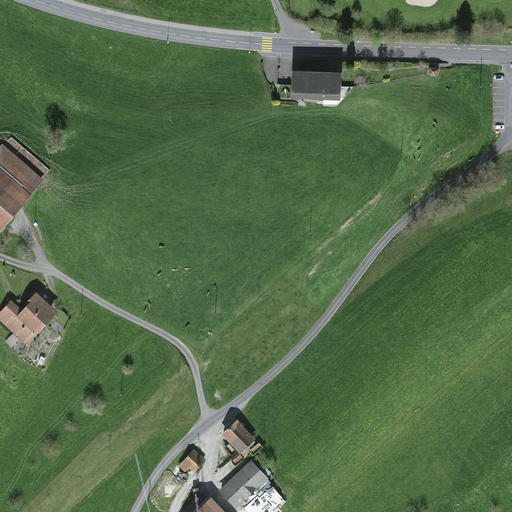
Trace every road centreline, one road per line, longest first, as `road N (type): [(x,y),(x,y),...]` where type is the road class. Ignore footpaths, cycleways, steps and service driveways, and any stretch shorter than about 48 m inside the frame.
road 1 (unclassified): [(208,420),(323,322),(405,219),(508,138)]
road 2 (secondary): [(32,0),(131,27),(290,46)]
road 3 (secondary): [(290,46),(511,55)]
